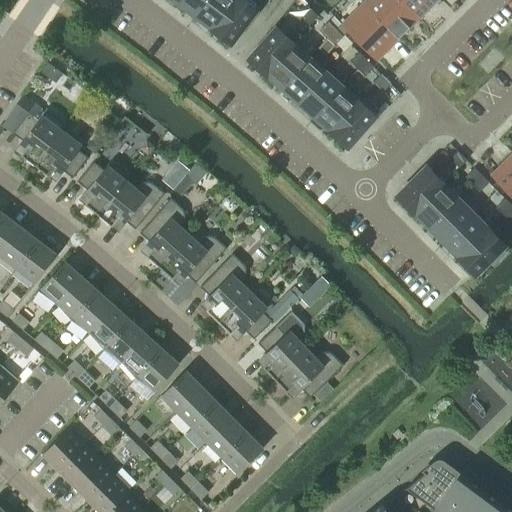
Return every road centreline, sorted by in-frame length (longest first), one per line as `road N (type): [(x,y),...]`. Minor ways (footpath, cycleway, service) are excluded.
road 1 (residential): [(226,511),(293,444),(138,290),(0,178)]
road 2 (residential): [(132,0),(359,194)]
road 3 (residential): [(511,484),(438,435),(339,511)]
road 4 (residential): [(359,194),(450,287)]
road 5 (residential): [(490,0),(426,64),(422,92)]
